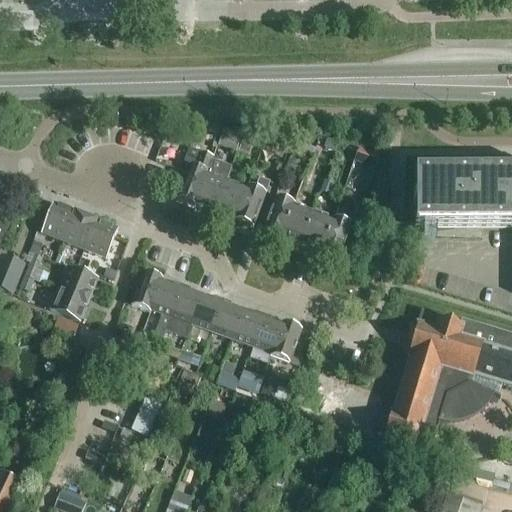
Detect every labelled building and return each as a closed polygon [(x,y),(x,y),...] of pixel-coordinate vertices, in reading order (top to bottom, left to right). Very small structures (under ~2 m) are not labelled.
[(227,138),(221,156),(235,160),(240,143),(227,138)] [(260,154),(282,162),(287,147),(265,139),(260,154)] [(239,148),(251,152),(254,144),(242,140),(239,148)] [(324,151),(336,154),(338,145),(326,141),(324,151)] [(291,156),(300,159),(304,147),(295,144),(291,156)] [(370,153),(358,149),(355,157),(367,161),(370,153)] [(194,209),(195,207),(208,173),(213,160),(200,155),(198,162),(186,158),(180,174),(185,175),(176,202),(194,209)] [(215,215),(226,184),(231,170),(222,167),(218,177),(208,173),(195,207),(215,215)] [(511,176),(414,177),(414,231),(511,230),(511,176)] [(319,195),(329,198),(333,186),(324,183),(319,195)] [(215,215),(234,222),(246,191),(226,184),(215,215)] [(246,191),(234,222),(233,223),(253,230),(265,196),(246,190),(246,191)] [(281,241),(282,239),(294,209),(295,207),(276,200),(263,234),(281,241)] [(42,237),(63,245),(75,216),(53,207),(42,237)] [(282,239),(302,246),(313,216),(294,209),(282,239)] [(63,245),(84,254),(96,224),(75,216),(63,245)] [(302,246),(321,253),(333,223),(313,216),(302,246)] [(333,223),(321,253),(321,255),(339,261),(351,228),(333,221),(333,223)] [(96,224),(84,254),(106,262),(117,233),(96,224)] [(36,259),(43,241),(36,238),(28,256),(36,259)] [(62,269),(65,262),(58,258),(55,265),(62,269)] [(24,269),(2,260),(0,263),(0,293),(11,298),(24,269)] [(28,269),(24,281),(33,284),(37,272),(28,269)] [(67,271),(59,292),(88,305),(97,283),(67,271)] [(113,284),(116,276),(106,272),(103,280),(113,284)] [(150,316),(151,314),(162,284),(163,282),(144,275),(132,309),(150,316)] [(33,284),(24,281),(20,293),(29,296),(33,284)] [(157,331),(167,335),(183,291),(162,284),(151,314),(162,318),(157,331)] [(191,328),(191,329),(202,298),(183,291),(167,335),(186,342),(191,328)] [(88,305),(59,292),(50,313),(79,325),(88,305)] [(191,329),(211,336),(222,305),(202,298),(191,329)] [(211,336),(231,343),(241,312),(222,305),(211,336)] [(231,343),(250,349),(261,319),(241,312),(231,343)] [(385,444),(414,452),(413,453),(429,457),(439,424),(454,425),(468,422),(473,420),(477,417),(486,409),(492,398),(495,393),(497,386),(511,390),(511,340),(462,325),(461,330),(439,323),(441,319),(421,313),(416,331),(411,330),(404,354),(409,356),(408,360),(410,361),(393,416),(391,416),(383,442),(385,443),(385,444)] [(250,349),(271,357),(282,326),(261,319),(250,349)] [(58,320),(54,332),(74,339),(78,328),(58,320)] [(282,326),(271,357),(270,359),(290,366),(302,332),(282,325),(282,326)] [(116,339),(128,343),(132,331),(121,327),(116,339)] [(165,335),(156,331),(153,339),(162,343),(165,335)] [(166,358),(178,362),(181,354),(169,350),(166,358)] [(181,354),(178,362),(189,367),(192,359),(181,354)] [(203,380),(212,384),(217,372),(208,369),(203,380)] [(191,401),(200,381),(183,373),(175,393),(191,401)] [(263,382),(243,375),(237,391),(257,399),(263,382)] [(229,381),(217,377),(214,385),(226,389),(229,381)] [(273,402),(277,391),(265,386),(261,398),(273,402)] [(161,410),(144,402),(130,434),(147,441),(161,410)] [(221,421),(226,409),(212,403),(207,414),(221,421)] [(225,430),(240,436),(249,414),(233,408),(225,430)] [(492,486),(494,477),(465,469),(462,478),(492,486)] [(0,476),(0,511),(5,511),(20,484),(1,474),(0,476)] [(511,493),(511,487),(493,482),(492,488),(511,493)] [(207,511),(217,490),(204,485),(195,508),(197,511),(207,511)] [(334,507),(338,495),(331,492),(326,504),(334,507)] [(82,511),(85,507),(59,497),(53,511),(82,511)] [(480,511),(481,510),(442,498),(437,511),(480,511)] [(186,511),(190,505),(179,501),(174,511),(186,511)]
